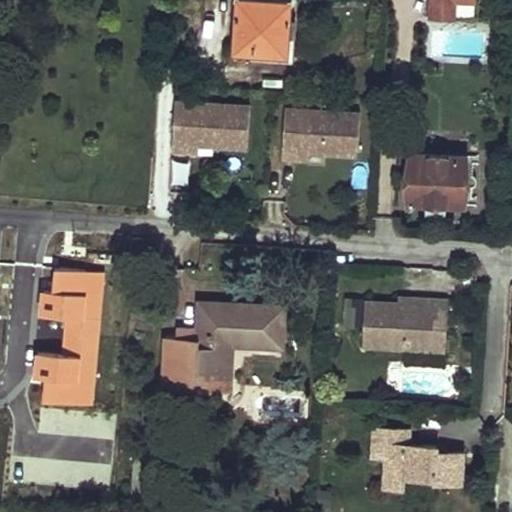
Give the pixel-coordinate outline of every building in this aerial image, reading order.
[(293,0),(290,0),(237,0),(234,48),(256,48),(256,55),(288,56),(293,0)] [(477,0),(432,0),(431,16),(456,18),(457,1),(477,1),(477,0)] [(249,142),(251,100),(176,96),(173,147),(188,147),(189,139),(249,142)] [(359,148),(361,105),(285,102),(283,153),(298,153),(298,145),(359,148)] [(412,153),(409,203),(427,203),(451,204),(465,204),(468,156),(439,156),(439,148),(431,148),(432,153),(412,153)] [(173,159),(170,184),(188,186),(191,161),(173,159)] [(451,204),(427,203),(428,215),(450,214),(451,204)] [(152,324),(156,276),(137,275),(133,323),(152,324)] [(4,316),(3,345),(53,349),(57,280),(17,278),(13,316),(4,316)] [(428,304),(428,298),(399,296),(398,302),(401,302),(401,309),(411,310),(412,303),(428,304)] [(363,345),(445,351),(449,299),(428,298),(428,304),(412,303),(411,310),(401,309),(401,302),(366,300),(363,345)] [(287,307),(203,302),(200,337),(168,335),(165,387),(197,389),(197,379),(228,381),(233,344),(284,347),(287,307)] [(52,359),(53,349),(3,345),(3,355),(52,359)] [(197,389),(228,391),(228,381),(197,379),(197,389)] [(408,445),(409,429),(371,427),(369,458),(384,459),(383,487),(403,488),(404,477),(433,479),(433,481),(461,483),(462,452),(436,451),(436,446),(408,445)] [(162,450),(136,447),(134,497),(159,497),(162,450)] [(310,481),(311,455),(296,454),(295,480),(310,481)]
